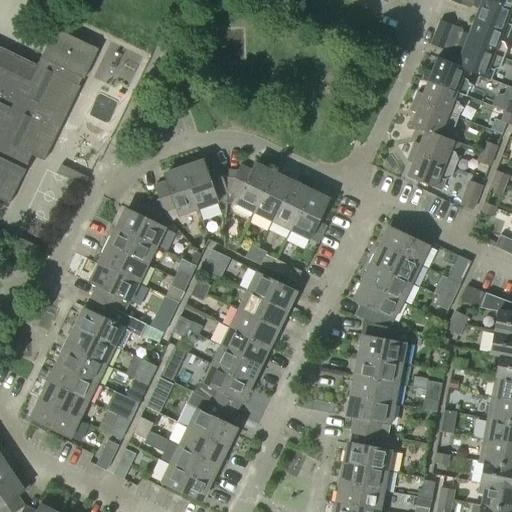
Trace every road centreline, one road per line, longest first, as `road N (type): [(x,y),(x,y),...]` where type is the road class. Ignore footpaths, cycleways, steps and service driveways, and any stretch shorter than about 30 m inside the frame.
road 1 (residential): [(0,295),(54,272),(96,183),(195,142),(228,138),(260,146),(350,190)]
road 2 (residential): [(238,511),(283,384),(370,200)]
road 3 (residential): [(350,190),(412,57),(415,25)]
road 4 (residential): [(137,511),(34,464),(0,411)]
road 5 (residential): [(370,200),(511,264)]
